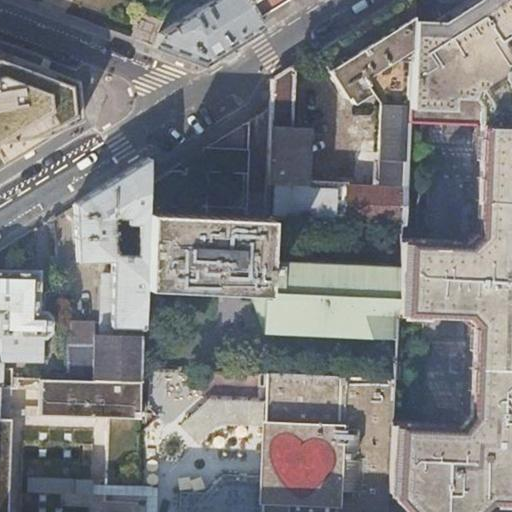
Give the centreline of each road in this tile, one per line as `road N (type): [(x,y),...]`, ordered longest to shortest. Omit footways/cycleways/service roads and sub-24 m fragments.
road 1 (residential): [(0,216),(198,96)]
road 2 (residential): [(0,22),(198,96)]
road 3 (residential): [(198,96),(360,0)]
